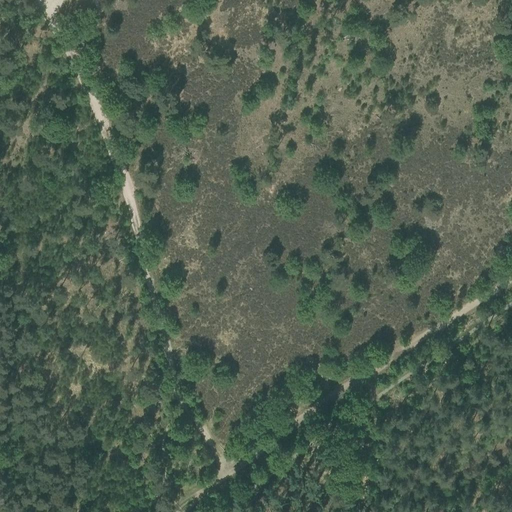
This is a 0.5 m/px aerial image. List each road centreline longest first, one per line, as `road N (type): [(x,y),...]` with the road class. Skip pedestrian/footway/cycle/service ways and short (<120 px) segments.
road 1 (track): [(228,474),(180,397),(122,170),(70,56)]
road 2 (track): [(511,277),(364,379)]
road 3 (track): [(364,379),(228,474)]
